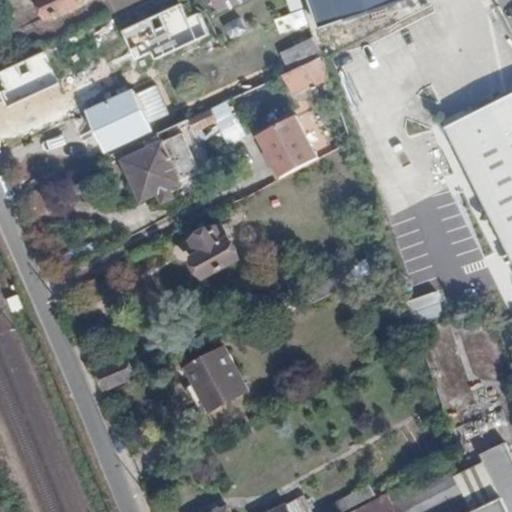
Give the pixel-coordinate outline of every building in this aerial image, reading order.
[(40,0),(49,19),(90,0),(40,0)] [(288,0),(292,11),(303,7),(300,0),(288,0)] [(109,35),(124,66),(163,49),(149,17),(109,35)] [(205,51),(219,46),(211,27),(198,32),(205,51)] [(282,54),(292,73),(322,59),(315,39),(282,54)] [(294,97),(330,80),(324,65),(322,59),(292,73),(284,77),(294,97)] [(136,92),(149,121),(168,113),(155,84),(136,92)] [(134,92),(89,113),(107,151),(152,131),(134,92)] [(511,103),(466,125),(450,133),(511,263),(511,103)] [(311,111),(302,115),(314,144),(323,140),(311,111)] [(260,136),(268,153),(273,162),(270,164),(280,181),(319,160),(297,118),(260,136)] [(450,133),(466,125),(462,118),(446,125),(450,133)] [(159,193),(164,204),(175,198),(170,189),(183,182),(164,143),(124,162),(142,201),(159,193)] [(265,154),(270,164),(273,162),(268,153),(265,154)] [(467,232),(484,225),(468,190),(451,198),(467,232)] [(224,242),(228,240),(222,227),(217,230),(224,242)] [(224,242),(217,230),(193,243),(200,256),(193,259),(204,279),(239,261),(228,240),(224,242)] [(310,293),(316,304),(347,287),(342,277),(310,293)] [(260,314),(263,313),(280,304),(294,297),(289,288),(279,294),(277,289),(253,301),(260,314)] [(436,290),(406,301),(415,324),(444,313),(436,290)] [(288,320),(280,304),(263,313),(271,329),(288,320)] [(190,367),(211,410),(250,390),(228,348),(190,367)] [(97,372),(104,389),(134,375),(126,359),(97,372)] [(476,511),(511,511),(511,467),(499,441),(475,454),(496,496),(476,505),(478,511),(476,511)] [(452,511),(474,501),(453,460),(354,511),(452,511)] [(216,511),(240,511),(235,502),(216,511)]
